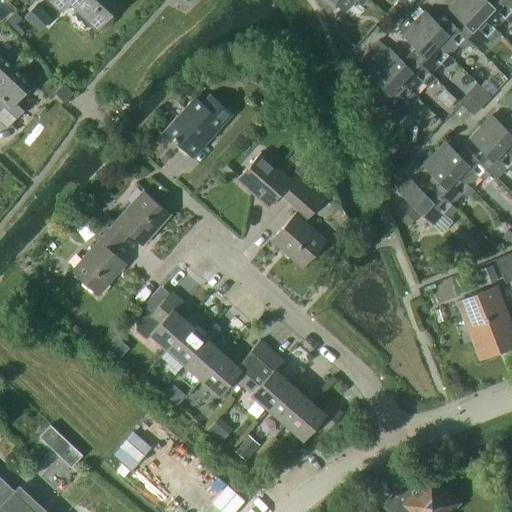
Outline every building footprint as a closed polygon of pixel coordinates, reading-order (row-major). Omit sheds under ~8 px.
[(113,0),(49,0),(50,0),(64,13),(71,5),(98,30),(120,6),(113,0)] [(365,0),(333,0),(345,11),(356,0),(361,5),(365,0)] [(406,0),(398,0),(385,14),(395,24),(412,5),(406,0)] [(495,29),(464,0),(458,0),(450,9),(461,19),(454,26),(471,41),(470,42),(476,48),(487,37),(492,42),(500,34),(495,29)] [(464,0),(495,29),(505,18),(511,23),(511,22),(511,10),(500,0),(464,0)] [(511,0),(500,0),(511,10),(511,0)] [(37,4),(25,17),(39,31),(51,18),(37,4)] [(414,23),(448,55),(458,44),(463,50),(470,42),(471,41),(454,26),(443,15),(436,23),(425,12),(414,23)] [(409,18),(397,30),(402,35),(414,46),(407,52),(430,73),(440,63),(446,68),(453,60),(448,55),(414,23),(409,18)] [(369,52),(412,92),(422,82),(428,87),(436,79),(430,73),(407,52),(400,60),(389,49),(388,50),(379,41),(369,52)] [(0,81),(14,66),(0,52),(0,81)] [(31,52),(24,60),(28,64),(36,57),(31,52)] [(418,97),(412,92),(369,52),(358,63),(368,72),(378,83),(371,90),(381,99),(377,103),(377,109),(382,119),(387,121),(393,123),(398,121),(406,112),(407,106),(403,102),(405,100),(410,105),(418,97)] [(236,76),(245,85),(261,68),(251,59),(236,76)] [(33,84),(14,66),(0,81),(0,121),(7,128),(27,108),(18,100),(33,84)] [(481,86),(492,96),(497,91),(486,80),(481,86)] [(63,83),(54,93),(64,102),(73,93),(63,83)] [(482,106),(491,96),(477,83),(468,92),(482,106)] [(210,94),(202,103),(195,97),(164,131),(180,146),(177,148),(187,157),(210,132),(213,136),(232,114),(210,94)] [(481,127),(511,156),(511,120),(510,119),(503,126),(492,116),(481,127)] [(481,150),(475,156),(491,172),(491,173),(496,178),(507,166),(511,171),(511,156),(481,127),(470,139),(481,150)] [(435,154),(468,186),(479,175),(484,180),(491,173),(491,172),(475,156),(464,146),(457,153),(446,142),(435,154)] [(280,194),(289,202),(306,183),(296,175),(291,181),(260,153),(237,179),(268,207),(280,194)] [(435,177),(429,183),(451,204),(461,194),(466,198),(474,191),(468,186),(435,154),(424,166),(435,177)] [(451,204),(429,183),(422,190),(411,180),(400,192),(433,223),(444,212),(449,217),(456,209),(451,204)] [(306,183),(289,202),(298,211),(295,213),(271,240),(302,268),(326,241),(305,222),(325,201),(306,183)] [(109,216),(101,225),(121,243),(128,234),(142,246),(169,215),(142,191),(115,221),(109,216)] [(92,199),(85,207),(93,214),(100,205),(92,199)] [(414,210),(404,200),(393,212),(403,222),(414,210)] [(81,211),(73,220),(81,228),(89,219),(81,211)] [(121,243),(101,225),(92,234),(98,240),(70,271),(98,296),(126,264),(112,252),(121,243)] [(511,232),(507,229),(503,237),(511,242),(511,240),(511,232)] [(511,260),(509,253),(496,258),(505,282),(511,279),(511,260)] [(498,281),(491,265),(478,270),(485,286),(498,281)] [(511,325),(496,286),(457,302),(480,358),(511,345),(511,325)] [(149,335),(166,350),(189,324),(186,320),(176,311),(183,303),(171,291),(152,313),(150,312),(136,320),(137,329),(146,337),(149,335)] [(206,339),(203,335),(193,326),(201,318),(194,312),(186,320),(189,324),(166,350),(183,366),(206,339)] [(183,366),(200,381),(224,354),(210,342),(217,333),(211,327),(203,335),(206,339),(183,366)] [(233,378),(242,386),(258,368),(272,351),(259,340),(245,357),(237,366),(224,354),(200,381),(217,396),(233,378)] [(268,410),(290,384),(277,373),(286,363),(272,351),(258,368),(242,386),(251,393),(250,394),(268,410)] [(268,410),(285,425),(308,399),(311,402),(319,393),(312,387),(304,396),(290,384),(268,410)] [(308,399),(285,425),(302,440),(318,423),(327,431),(343,413),(329,402),(322,411),(311,402),(308,399)] [(215,421),(207,430),(220,442),(228,433),(215,421)] [(50,425),(39,437),(52,449),(71,467),(76,462),(82,455),(50,425)] [(241,444),(235,451),(246,461),(253,454),(241,444)] [(431,476),(414,493),(404,484),(384,505),(391,511),(450,511),(459,503),(431,476)] [(0,511),(36,511),(0,478),(0,511)]
